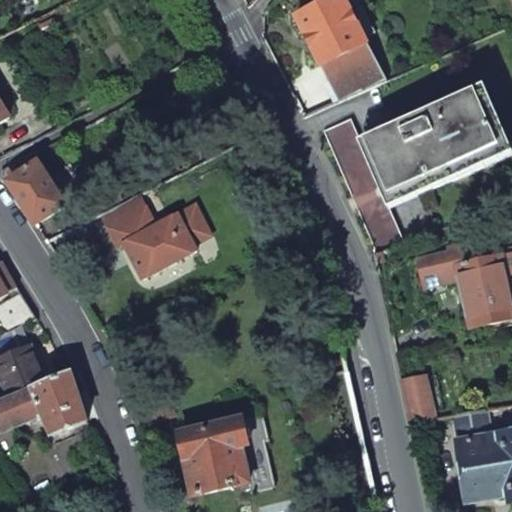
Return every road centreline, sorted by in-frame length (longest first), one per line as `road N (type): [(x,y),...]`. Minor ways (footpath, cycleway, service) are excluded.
road 1 (residential): [(220,0),(352,254),(408,511)]
road 2 (residential): [(145,511),(94,361),(0,215)]
